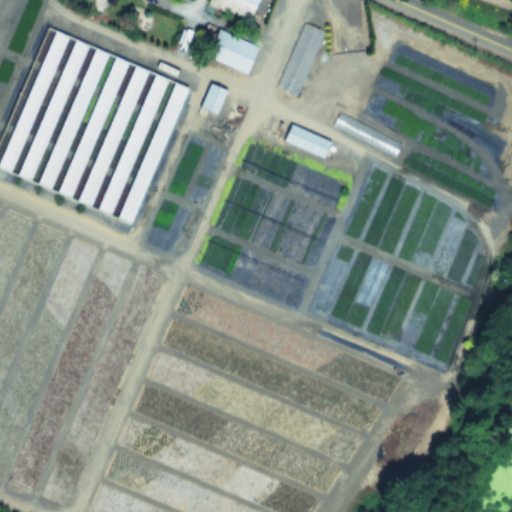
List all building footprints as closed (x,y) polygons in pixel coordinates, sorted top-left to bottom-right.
[(208,0),(207,5),(250,19),(256,0),(208,0)] [(276,89),(297,96),(321,29),(300,21),(276,89)] [(167,77),(44,28),(22,87),(10,87),(0,113),(0,133),(0,172),(132,223),(185,86),(172,81),(169,81),(167,77)] [(205,55),(244,73),(257,46),(217,28),(205,55)] [(215,113),(224,90),(208,84),(199,106),(215,113)] [(322,158),(329,140),(289,124),(282,141),(322,158)] [(231,276),(238,262),(205,247),(198,261),(231,276)]
